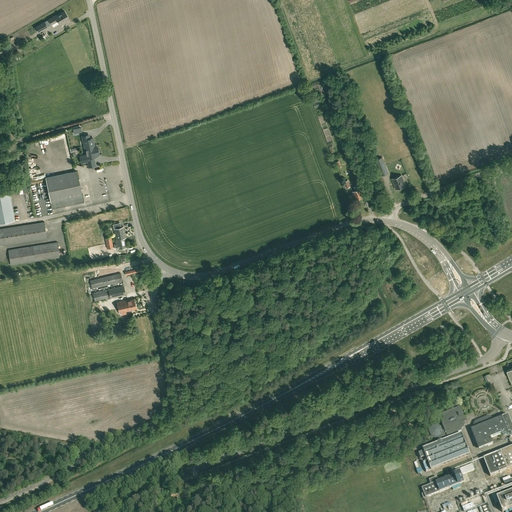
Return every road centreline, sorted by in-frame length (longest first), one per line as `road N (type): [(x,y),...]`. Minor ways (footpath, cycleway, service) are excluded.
road 1 (primary): [(37,511),(315,379),(466,292)]
road 2 (unclassified): [(221,511),(188,473),(483,360),(500,333)]
road 3 (tertiary): [(165,268),(139,236),(89,0)]
road 4 (unclassified): [(85,458),(170,408),(152,297),(165,268)]
road 5 (tertiary): [(165,268),(213,274),(354,221),(388,221)]
road 6 (unclassified): [(388,221),(401,204),(511,162)]
